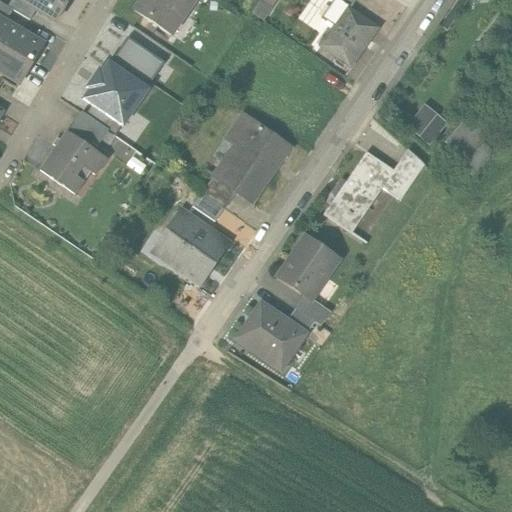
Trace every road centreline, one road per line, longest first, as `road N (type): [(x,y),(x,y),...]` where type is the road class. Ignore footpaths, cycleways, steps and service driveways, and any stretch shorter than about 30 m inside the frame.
road 1 (residential): [(206,339),(433,0)]
road 2 (track): [(465,511),(211,352),(206,339)]
road 3 (residential): [(103,0),(0,182)]
road 4 (track): [(90,511),(206,339)]
